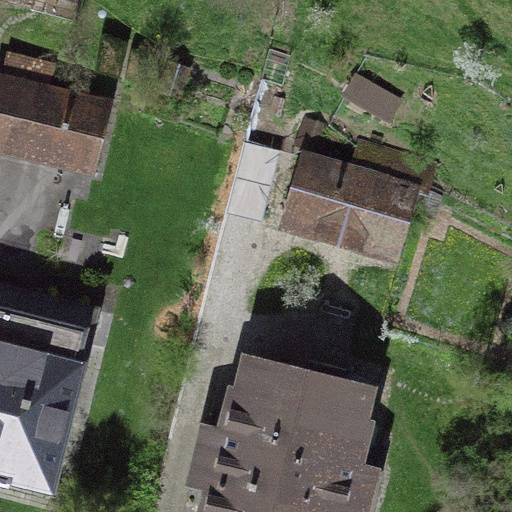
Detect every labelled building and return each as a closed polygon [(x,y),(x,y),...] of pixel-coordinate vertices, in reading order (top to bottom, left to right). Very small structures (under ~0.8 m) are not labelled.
[(8,55),(0,90),(0,140),(21,146),(20,151),(52,159),(53,154),(85,162),(99,108),(44,94),(51,65),(8,55)] [(245,147),(230,206),(260,213),(275,154),(245,147)] [(310,160),(292,218),(390,247),(407,189),(310,160)] [(0,286),(0,476),(50,487),(95,310),(0,286)] [(356,421),(364,391),(342,385),(346,368),(308,359),(304,376),(250,362),(242,392),(236,391),(205,511),(367,511),(378,472),(352,465),(362,422),(356,421)]
